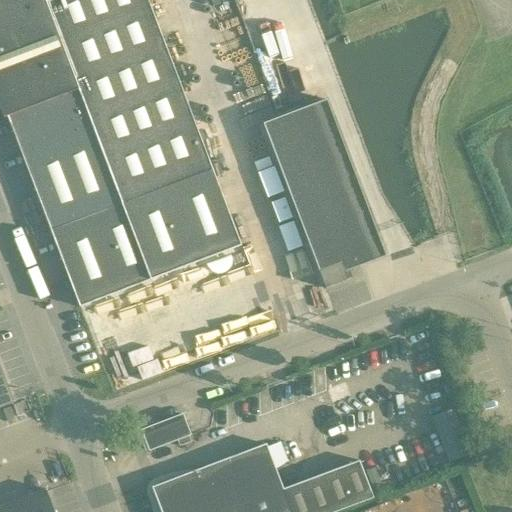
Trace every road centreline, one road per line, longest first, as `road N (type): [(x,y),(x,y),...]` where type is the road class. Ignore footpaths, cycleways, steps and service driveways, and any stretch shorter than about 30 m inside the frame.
road 1 (unclassified): [(475,279),(73,428)]
road 2 (unclassified): [(73,428),(0,234)]
